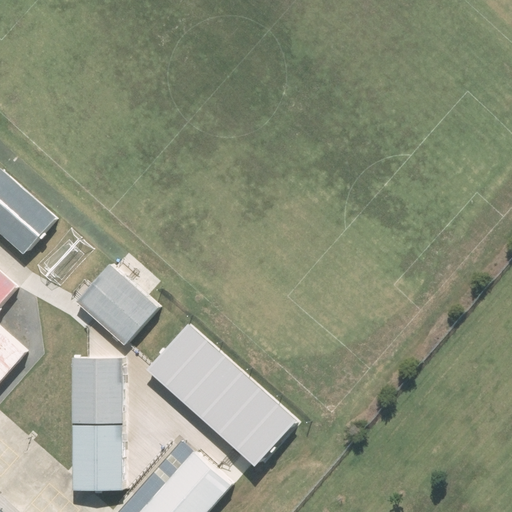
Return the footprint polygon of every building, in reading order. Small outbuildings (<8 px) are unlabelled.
[(66,206),(10,155),(0,166),(0,211),(34,242),(66,206)] [(0,240),(0,306),(33,268),(0,240)] [(125,340),(230,429),(263,391),(158,302),(125,340)] [(0,385),(36,347),(0,313),(0,385)] [(171,396),(117,399),(119,473),(174,471),(171,396)] [(205,511),(214,502),(179,476),(148,511),(205,511)]
